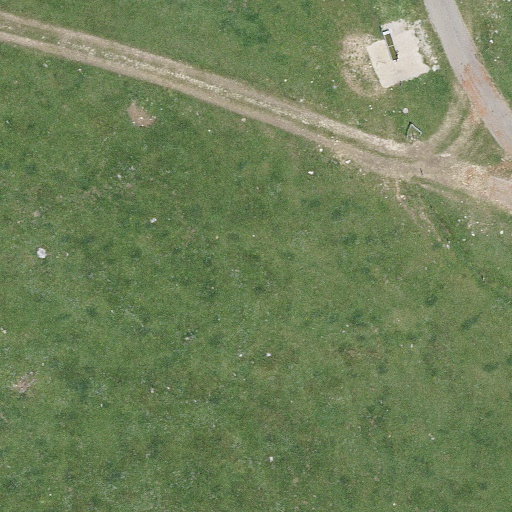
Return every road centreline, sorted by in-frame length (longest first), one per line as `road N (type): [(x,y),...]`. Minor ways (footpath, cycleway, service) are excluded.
road 1 (track): [(511,195),(81,34),(0,21)]
road 2 (track): [(511,135),(483,95),(438,0)]
